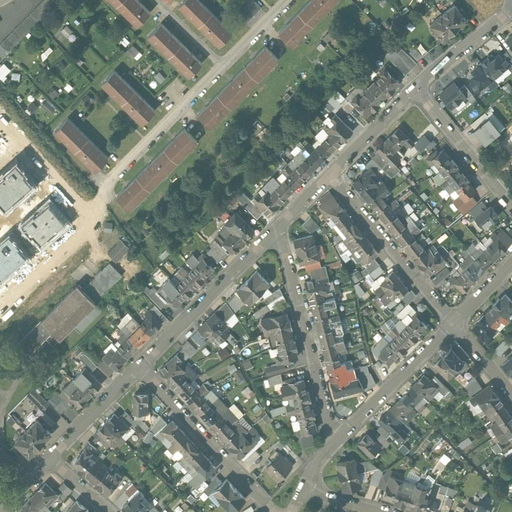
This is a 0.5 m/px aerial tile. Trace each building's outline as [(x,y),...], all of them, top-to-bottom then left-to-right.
[(43,0),(0,43),(0,60),(60,0),(43,0)] [(136,24),(148,11),(136,0),(120,0),(116,5),(136,24)] [(199,25),(211,12),(198,0),(183,0),(179,5),(199,25)] [(251,0),(240,12),(249,20),(263,6),(256,0),(251,0)] [(335,0),(311,0),(302,9),(315,21),(335,0)] [(459,11),(454,5),(442,14),(454,29),(459,25),(460,25),(466,20),(462,14),(465,12),(461,9),(459,11)] [(407,8),(400,15),(405,20),(412,13),(407,8)] [(315,21),(302,9),(279,33),(291,45),(315,21)] [(219,45),(231,32),(211,12),(199,25),(219,45)] [(454,29),(442,14),(430,24),(435,30),(432,32),(435,36),(438,34),(442,40),(449,34),(448,34),(454,29)] [(168,56),(181,43),(161,23),(148,36),(168,56)] [(188,76),(201,62),(181,43),(168,56),(188,76)] [(277,60),(264,47),(242,70),(255,82),(277,60)] [(422,56),(414,48),(409,53),(417,61),(422,56)] [(417,64),(402,49),(397,53),(399,56),(411,69),(417,64)] [(498,54),(490,61),(487,57),(481,63),(493,77),(509,64),(503,56),(501,58),(498,54)] [(411,69),(399,56),(393,62),(405,75),(411,69)] [(63,60),(56,64),(60,70),(67,67),(63,60)] [(4,62),(0,67),(0,75),(4,79),(12,70),(4,62)] [(481,63),(475,68),(477,71),(469,78),(472,82),(471,83),(477,91),(493,77),(481,63)] [(397,74),(387,64),(380,72),(382,75),(376,81),(378,83),(388,93),(387,93),(388,94),(394,88),(393,87),(398,81),(394,77),(397,74)] [(255,82),(242,70),(220,92),(232,105),(255,82)] [(107,77),(147,117),(154,111),(114,71),(107,77)] [(147,117),(107,77),(101,83),(141,123),(147,117)] [(460,89),(454,82),(439,94),(451,108),(466,96),(460,89)] [(388,93),(378,83),(370,91),(368,90),(369,89),(365,86),(362,89),(365,92),(366,92),(377,103),(387,93),(388,93)] [(365,92),(358,84),(346,96),(351,101),(352,100),(366,114),(372,109),(373,110),(379,104),(377,103),(366,92),(365,92)] [(460,89),(466,96),(471,103),(476,99),(464,85),(460,89)] [(346,100),(338,91),(333,96),(341,104),(349,112),(353,108),(345,100),(346,100)] [(232,105),(220,92),(198,115),(210,127),(232,105)] [(341,104),(333,96),(328,101),(336,109),(341,104)] [(46,102),(42,107),(52,113),(55,108),(46,102)] [(330,116),(326,111),(319,118),(326,124),(330,128),(335,123),(332,119),(329,116),(330,116)] [(352,131),(336,115),(332,119),(335,123),(330,128),(329,129),(342,142),(352,131)] [(488,117),(475,129),(486,142),(500,131),(488,117)] [(61,124),(101,164),(107,158),(67,118),(61,124)] [(101,164),(61,124),(54,131),(94,170),(101,164)] [(399,128),(388,139),(397,148),(402,153),(407,149),(402,143),(404,140),(411,147),(414,144),(399,128)] [(196,141),(183,129),(161,151),(174,164),(196,141)] [(329,129),(326,132),(329,136),(322,143),(331,151),(335,147),(335,148),(342,142),(329,129)] [(388,139),(377,150),(379,152),(377,153),(387,163),(388,161),(393,165),(396,162),(389,155),(397,148),(388,139)] [(433,141),(425,147),(428,151),(437,145),(433,141)] [(315,150),(308,143),(305,146),(312,153),(315,150)] [(315,150),(312,153),(320,162),(331,151),(322,143),(315,150)] [(305,146),(302,144),(299,147),(308,157),(312,153),(305,146)] [(410,152),(407,149),(402,153),(406,157),(406,156),(411,160),(416,155),(412,151),(410,152)] [(174,164),(161,151),(139,174),(152,186),(174,164)] [(442,151),(437,155),(434,153),(427,159),(432,165),(435,162),(441,170),(451,161),(442,151)] [(308,157),(301,163),(310,172),(320,162),(312,153),(308,157)] [(387,163),(377,153),(372,159),(381,168),(391,178),(399,171),(393,165),(388,161),(387,163)] [(301,163),(295,156),(288,163),(288,164),(284,167),(291,174),(300,182),(310,172),(301,163)] [(372,159),(365,166),(369,170),(371,168),(376,173),(381,168),(372,159)] [(451,161),(441,170),(446,175),(438,182),(441,185),(459,171),(456,167),(458,166),(453,160),(451,161)] [(0,285),(10,277),(15,282),(20,277),(15,272),(70,226),(67,223),(73,217),(67,211),(61,216),(34,184),(39,179),(34,173),(28,178),(15,162),(0,175),(0,285)] [(291,174),(284,167),(281,170),(287,177),(291,174)] [(369,170),(353,184),(363,195),(377,184),(376,183),(372,177),(376,173),(371,168),(369,170)] [(462,174),(459,171),(441,185),(444,189),(452,183),(456,188),(466,180),(467,181),(469,179),(463,173),(462,174)] [(152,186),(139,174),(117,196),(130,208),(152,186)] [(287,177),(281,184),(289,193),(300,182),(291,174),(287,177)] [(466,180),(456,188),(461,194),(455,200),(461,207),(471,198),(469,196),(475,191),(467,181),(466,180)] [(380,186),(377,184),(363,195),(368,201),(369,200),(373,206),(383,198),(391,192),(384,183),(380,186)] [(281,184),(273,192),(269,188),(267,191),(280,204),(285,198),(284,197),(289,193),(281,184)] [(401,199),(415,192),(410,184),(405,188),(403,184),(395,189),(401,199)] [(266,192),(261,198),(257,194),(252,198),(259,204),(256,207),(260,212),(263,209),(269,214),(280,204),(267,191),(266,192)] [(254,204),(242,192),(237,198),(248,210),(254,204)] [(329,193),(320,200),(324,205),(332,198),(329,193)] [(461,207),(459,208),(464,214),(478,202),(473,196),(471,198),(461,207)] [(324,205),(320,208),(327,217),(330,214),(338,224),(348,216),(338,203),(337,203),(333,198),(332,198),(324,205)] [(383,198),(373,206),(382,217),(392,209),(390,207),(383,198)] [(396,200),(391,203),(391,205),(390,207),(392,209),(399,203),(396,200)] [(399,203),(392,209),(394,212),(395,211),(396,211),(397,211),(402,207),(399,203)] [(490,205),(476,217),(484,227),(498,215),(490,205)] [(474,208),(467,214),(471,218),(477,212),(474,208)] [(392,209),(382,217),(391,228),(401,221),(394,212),(392,209)] [(237,213),(234,216),(232,214),(224,222),(227,225),(243,240),(253,229),(237,213)] [(310,216),(302,224),(310,233),(319,226),(310,216)] [(348,216),(338,224),(348,236),(358,228),(348,216)] [(401,221),(391,228),(400,240),(410,232),(408,230),(401,221)] [(414,222),(409,226),(409,228),(408,230),(410,232),(417,226),(414,222)] [(243,240),(227,225),(216,236),(232,251),(243,240)] [(417,226),(410,232),(412,234),(413,233),(414,234),(415,234),(420,230),(417,226)] [(348,236),(343,240),(352,252),(358,248),(368,240),(358,228),(348,236)] [(511,241),(511,239),(502,230),(497,235),(495,234),(492,237),(495,240),(487,248),(496,257),(511,241)] [(410,232),(400,240),(409,251),(419,243),(412,234),(410,232)] [(312,235),(294,240),(297,252),(315,247),(312,235)] [(132,245),(126,236),(121,240),(128,248),(132,245)] [(228,255),(214,240),(209,245),(223,259),(228,255)] [(368,240),(358,248),(364,257),(361,260),(364,263),(378,253),(368,240)] [(419,243),(409,251),(413,256),(412,257),(417,263),(431,252),(429,250),(426,252),(419,243)] [(473,243),(467,249),(471,254),(476,259),(484,252),(480,248),(479,249),(473,243)] [(315,247),(297,252),(300,263),(305,262),(318,258),(315,247)] [(476,259),(476,260),(485,269),(496,257),(487,248),(484,252),(476,259)] [(471,254),(466,249),(463,252),(467,257),(471,254)] [(417,263),(427,276),(445,261),(441,256),(436,260),(432,254),(431,252),(417,263)] [(202,253),(197,258),(193,254),(185,261),(193,268),(203,278),(203,277),(212,268),(207,262),(209,260),(202,253)] [(476,260),(472,255),(461,266),(465,271),(474,280),(485,269),(476,260)] [(338,256),(328,260),(330,264),(340,261),(338,256)] [(318,258),(305,262),(307,270),(311,269),(321,267),(318,258)] [(107,262),(81,288),(94,301),(120,275),(114,268),(115,267),(113,266),(112,266),(107,262)] [(372,262),(364,268),(367,273),(376,267),(372,262)] [(188,274),(178,264),(175,267),(185,277),(188,274)] [(321,267),(311,269),(313,280),(327,276),(325,266),(321,267)] [(188,274),(185,277),(194,286),(197,283),(198,285),(204,279),(203,277),(203,278),(193,268),(188,274)] [(446,268),(431,280),(435,286),(450,273),(446,268)] [(352,273),(356,281),(363,277),(359,269),(352,273)] [(269,283),(257,271),(247,280),(260,293),(269,283)] [(392,271),(385,277),(386,279),(381,284),(386,291),(400,280),(392,271)] [(461,275),(454,282),(463,291),(474,280),(465,271),(461,275)] [(458,272),(451,279),(454,282),(461,275),(458,272)] [(313,280),(305,282),(309,297),(326,292),(324,283),(329,282),(327,276),(313,280)] [(194,286),(185,277),(176,285),(186,295),(185,295),(187,297),(193,291),(191,289),(194,286)] [(247,280),(238,290),(250,302),(260,293),(247,280)] [(400,280),(386,291),(389,295),(392,298),(398,294),(399,295),(407,289),(400,280)] [(81,288),(76,282),(13,345),(25,356),(44,337),(52,345),(72,324),(79,330),(101,308),(94,302),(95,301),(94,301),(81,288)] [(381,284),(374,289),(377,292),(376,293),(379,297),(386,291),(381,284)] [(176,285),(169,293),(166,290),(161,295),(168,301),(170,299),(176,305),(185,295),(186,295),(176,285)] [(280,288),(265,297),(270,302),(283,294),(280,288)] [(326,292),(309,297),(311,304),(312,304),(313,310),(325,307),(337,304),(335,297),(324,300),(323,297),(327,296),(327,297),(332,295),(331,291),(326,292)] [(386,291),(379,297),(382,301),(389,295),(386,291)] [(411,291),(402,299),(407,305),(416,296),(411,291)] [(235,293),(226,301),(234,313),(235,313),(245,303),(235,293)] [(511,301),(505,295),(500,300),(499,299),(493,305),(494,306),(504,315),(506,317),(511,310),(511,301)] [(234,313),(226,301),(215,312),(221,319),(227,321),(234,313)] [(267,304),(255,312),(257,317),(270,309),(267,304)] [(325,307),(313,310),(317,324),(329,321),(339,319),(340,318),(337,304),(325,307)] [(166,318),(154,306),(149,311),(161,323),(166,318)] [(484,316),(494,326),(494,325),(502,317),(504,315),(494,306),(484,316)] [(145,307),(139,313),(143,317),(146,315),(146,314),(149,311),(145,307)] [(141,325),(140,325),(150,335),(161,323),(149,311),(146,314),(146,315),(149,317),(141,325)] [(416,311),(410,317),(413,320),(407,327),(416,336),(416,335),(426,326),(420,320),(423,318),(416,311)] [(215,312),(207,320),(218,332),(222,329),(225,326),(220,320),(221,319),(215,312)] [(286,312),(271,316),(270,316),(262,318),(266,333),(268,333),(268,332),(270,332),(289,327),(290,328),(291,327),(289,319),(288,320),(286,312)] [(483,315),(478,320),(479,322),(473,327),(488,341),(492,337),(489,334),(494,330),(496,327),(494,325),(494,326),(484,316),(483,315)] [(141,325),(133,317),(132,317),(121,329),(129,337),(139,346),(150,335),(140,325),(141,325)] [(218,332),(207,320),(199,328),(205,335),(207,333),(212,339),(215,336),(218,332)] [(329,321),(317,324),(321,338),(333,335),(330,325),(329,321)] [(407,327),(402,321),(396,327),(402,332),(398,335),(407,344),(410,341),(412,343),(418,337),(416,335),(416,336),(407,327)] [(396,327),(395,325),(392,329),(398,335),(402,332),(396,327)] [(289,327),(270,332),(268,332),(268,333),(272,348),(278,346),(293,342),(293,341),(290,328),(289,327)] [(129,337),(121,329),(117,333),(122,337),(123,337),(126,340),(129,337)] [(228,335),(222,329),(218,332),(225,339),(228,335)] [(398,335),(392,329),(389,332),(395,339),(398,335)] [(382,337),(377,331),(373,334),(379,340),(382,337)] [(225,339),(218,332),(215,336),(222,342),(225,339)] [(333,335),(321,338),(324,352),(336,349),(335,346),(333,335)] [(395,339),(390,344),(399,353),(400,355),(406,348),(405,347),(407,344),(398,335),(395,339)] [(200,345),(191,336),(187,340),(196,349),(200,345)] [(139,346),(129,337),(126,340),(118,348),(127,357),(139,346)] [(384,338),(381,342),(374,349),(376,352),(375,353),(381,360),(384,357),(389,363),(399,353),(390,344),(384,338)] [(505,339),(494,350),(499,355),(510,344),(505,339)] [(187,341),(181,346),(191,355),(196,350),(187,341)] [(293,342),(278,346),(280,354),(276,355),(278,361),(297,356),(295,349),(297,348),(295,341),(293,341),(293,342)] [(464,360),(450,347),(442,356),(455,369),(464,360)] [(118,348),(110,356),(107,353),(104,356),(116,369),(127,357),(118,348)] [(336,349),(324,352),(328,367),(340,363),(337,353),(336,349)] [(81,357),(92,369),(97,364),(86,352),(81,357)] [(176,355),(160,371),(170,382),(183,370),(182,369),(177,363),(181,360),(176,355)] [(455,369),(442,356),(434,365),(447,377),(455,369)] [(104,357),(97,363),(109,375),(116,369),(104,357)] [(197,362),(193,357),(187,363),(191,367),(196,363),(197,362)] [(511,357),(503,365),(511,376),(511,357)] [(282,363),(265,367),(268,375),(284,370),(282,363)] [(340,363),(328,367),(329,373),(331,381),(348,376),(347,373),(342,374),(340,363)] [(186,365),(182,369),(183,370),(170,382),(175,388),(177,387),(181,391),(190,383),(189,383),(196,376),(186,365)] [(367,366),(355,369),(355,371),(347,373),(348,376),(348,378),(358,376),(368,373),(367,366)] [(101,384),(85,369),(82,372),(88,378),(83,384),(81,386),(90,395),(101,384)] [(370,373),(358,376),(364,388),(366,390),(376,385),(370,373)] [(468,381),(459,373),(455,377),(464,386),(468,381)] [(424,375),(413,386),(422,395),(427,401),(438,390),(437,389),(438,389),(430,380),(424,375)] [(269,385),(282,382),(281,376),(267,379),(269,385)] [(348,376),(331,381),(334,396),(364,388),(358,376),(348,378),(348,376)] [(439,381),(434,376),(430,380),(438,389),(437,389),(438,390),(447,399),(452,394),(446,388),(439,381)] [(473,376),(469,381),(464,387),(470,396),(481,388),(473,376)] [(83,384),(77,377),(74,380),(81,386),(83,384)] [(450,384),(443,377),(439,381),(446,388),(450,384)] [(303,379),(295,381),(294,378),(285,381),(286,386),(282,387),(285,398),(294,396),(306,393),(306,392),(303,379)] [(74,380),(74,379),(63,390),(79,406),(90,395),(81,386),(74,380)] [(197,391),(190,383),(181,391),(191,402),(200,394),(197,391)] [(203,385),(197,391),(200,394),(206,388),(203,385)] [(413,386),(401,398),(411,407),(418,400),(422,395),(413,386)] [(489,386),(470,399),(474,404),(478,401),(484,408),(487,406),(498,398),(489,386)] [(200,394),(191,402),(201,413),(210,404),(210,405),(216,398),(207,387),(200,394)] [(50,404),(34,389),(28,394),(46,412),(43,418),(50,425),(60,414),(50,404)] [(306,393),(294,396),(295,403),(297,408),(309,405),(308,401),(310,400),(308,392),(306,392),(306,393)] [(147,394),(135,394),(134,412),(142,412),(147,412),(147,394)] [(69,405),(59,395),(50,404),(60,414),(69,405)] [(216,398),(210,405),(210,404),(201,413),(210,423),(226,409),(223,406),(224,405),(217,398),(216,398)] [(411,407),(401,398),(390,409),(400,418),(405,423),(416,412),(415,411),(411,407)] [(498,398),(487,406),(489,408),(496,418),(506,411),(502,405),(498,398)] [(418,400),(411,407),(415,411),(422,404),(418,400)] [(295,403),(276,408),(270,410),(272,416),(278,414),(287,410),(297,408),(295,403)] [(309,405),(297,408),(297,410),(300,419),(312,416),(312,417),(314,416),(312,408),(310,408),(309,405)] [(484,408),(478,412),(481,417),(487,413),(485,411),(489,408),(487,406),(484,408)] [(297,408),(287,410),(278,414),(280,418),(289,415),(294,413),(294,411),(297,410),(297,408)] [(226,409),(210,423),(220,434),(229,426),(237,419),(230,411),(229,412),(226,409)] [(405,423),(400,418),(390,409),(379,420),(399,440),(407,432),(407,433),(411,428),(405,423)] [(136,423),(125,411),(120,416),(131,427),(136,423)] [(511,419),(506,411),(496,418),(501,426),(504,429),(511,423),(511,419)] [(129,429),(114,414),(106,422),(119,435),(124,430),(126,432),(129,429)] [(12,416),(7,420),(12,425),(16,420),(12,416)] [(161,416),(150,429),(154,434),(166,422),(161,416)] [(312,416),(300,419),(302,428),(298,429),(300,437),(299,437),(302,447),(314,444),(311,433),(309,434),(308,431),(315,429),(312,417),(312,416)] [(237,419),(229,426),(220,434),(225,439),(224,439),(230,445),(242,433),(243,434),(247,430),(237,419)] [(37,420),(26,431),(39,444),(45,439),(45,440),(51,434),(46,429),(48,427),(45,423),(42,426),(37,420)] [(149,427),(142,420),(139,424),(146,431),(149,427)] [(172,421),(159,433),(162,436),(160,438),(168,447),(183,432),(172,421)] [(119,435),(106,422),(98,431),(107,440),(113,446),(116,443),(118,444),(123,439),(119,435)] [(390,434),(381,425),(377,430),(386,438),(390,434)] [(501,426),(494,431),(496,435),(504,429),(501,426)] [(504,429),(496,435),(500,440),(505,436),(505,434),(507,433),(504,429)] [(39,444),(26,431),(15,442),(16,443),(20,448),(18,450),(22,453),(24,451),(29,456),(35,450),(34,449),(39,444)] [(103,436),(98,431),(94,435),(99,441),(103,436)] [(183,432),(168,447),(175,454),(180,449),(184,453),(193,444),(183,432)] [(242,433),(230,445),(240,456),(256,441),(252,436),(248,440),(243,434),(242,433)] [(366,433),(357,442),(370,455),(379,446),(366,433)] [(389,443),(381,434),(376,438),(385,447),(389,443)] [(463,448),(473,441),(469,436),(459,443),(463,448)] [(300,449),(292,439),(287,443),(295,453),(300,449)] [(113,446),(107,440),(103,445),(109,450),(112,451),(115,448),(113,446)] [(86,448),(73,464),(79,469),(78,470),(84,475),(85,474),(85,473),(94,463),(95,461),(89,455),(91,452),(92,453),(96,448),(88,442),(84,447),(86,448)] [(20,448),(16,443),(9,450),(18,458),(22,453),(18,450),(20,448)] [(184,453),(178,459),(188,471),(195,464),(204,456),(193,444),(184,453)] [(498,444),(492,448),(496,454),(502,449),(498,444)] [(254,449),(243,459),(248,465),(260,455),(254,449)] [(275,449),(267,456),(270,460),(278,452),(275,449)] [(95,461),(94,463),(96,465),(96,464),(99,464),(106,456),(102,452),(95,461)] [(270,460),(264,466),(277,479),(291,465),(278,452),(270,460)] [(447,464),(452,457),(446,453),(441,459),(447,464)] [(215,467),(204,456),(195,464),(200,469),(189,479),(197,487),(204,481),(203,479),(215,467)] [(353,460),(337,463),(340,477),(356,473),(353,460)] [(96,465),(94,463),(85,473),(85,474),(96,482),(97,483),(105,472),(96,465)] [(114,476),(106,470),(105,472),(97,483),(96,482),(95,484),(101,489),(102,487),(109,493),(121,477),(116,473),(114,476)] [(356,473),(340,477),(343,490),(359,486),(356,473)] [(208,485),(204,490),(209,495),(213,491),(220,485),(219,483),(221,481),(216,476),(208,485)] [(390,476),(388,481),(385,480),(382,488),(385,489),(383,497),(396,501),(403,480),(390,476)] [(220,485),(213,491),(223,501),(236,488),(226,479),(220,485)] [(410,482),(403,480),(396,501),(395,503),(403,506),(404,504),(408,505),(414,483),(410,482)] [(197,487),(193,491),(197,496),(204,490),(208,485),(204,481),(197,487)] [(419,485),(414,483),(408,505),(411,506),(411,508),(419,511),(420,509),(419,508),(423,496),(427,488),(419,485)] [(441,486),(432,483),(424,494),(423,496),(419,508),(420,509),(430,511),(432,511),(434,509),(439,511),(445,493),(439,492),(441,486)] [(46,484),(34,495),(44,504),(52,496),(55,499),(58,496),(46,484)] [(442,484),(440,492),(456,497),(458,489),(442,484)] [(236,488),(223,501),(232,511),(245,498),(236,488)] [(445,493),(439,511),(441,511),(447,511),(455,496),(445,493)] [(34,495),(23,506),(29,511),(35,511),(44,504),(34,495)] [(136,495),(123,508),(127,511),(140,511),(143,509),(146,506),(140,499),(136,495)] [(87,511),(88,511),(76,501),(67,511),(87,511)] [(150,502),(146,506),(143,509),(145,511),(146,511),(154,505),(150,502)] [(472,503),(469,508),(470,510),(469,511),(468,511),(464,510),(462,511),(473,511),(476,505),(472,503)]
